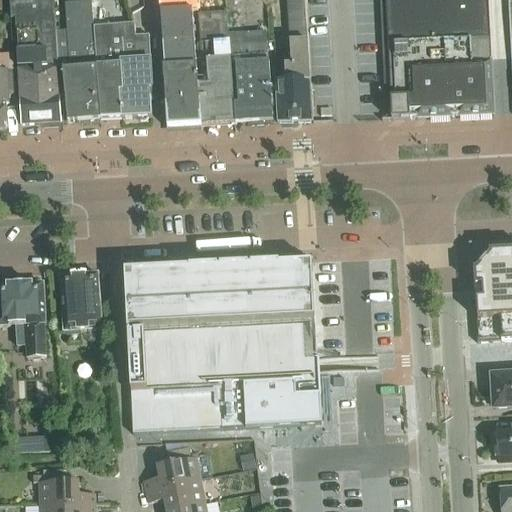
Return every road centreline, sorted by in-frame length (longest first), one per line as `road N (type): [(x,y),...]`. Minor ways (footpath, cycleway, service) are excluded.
road 1 (secondary): [(108,195),(410,176)]
road 2 (residential): [(112,249),(413,232)]
road 3 (unclassified): [(462,511),(445,231)]
road 4 (unclassified): [(413,232),(430,511)]
